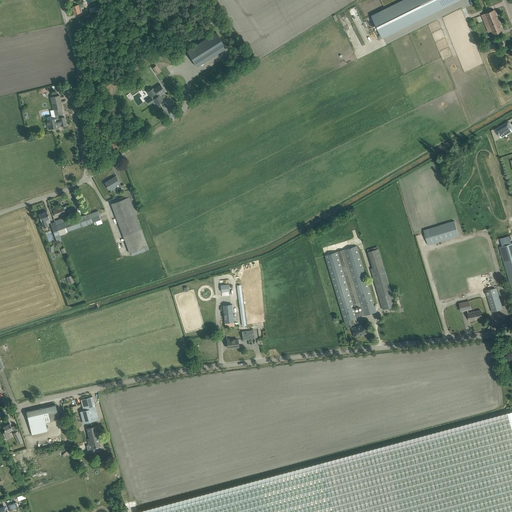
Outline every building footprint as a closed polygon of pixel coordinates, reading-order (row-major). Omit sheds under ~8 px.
[(402,0),(372,15),(383,38),(459,0),(402,0)] [(75,15),(79,13),(82,12),(81,8),(81,7),(80,4),(72,6),(75,15)] [(494,10),(481,15),(487,28),(490,26),(492,31),(494,35),(503,31),(494,10)] [(225,46),(215,31),(187,48),(197,64),(225,46)] [(487,49),(495,45),(493,40),(484,44),(487,49)] [(149,98),(146,100),(149,104),(154,101),(157,105),(159,103),(163,100),(159,94),(165,91),(160,84),(154,88),(153,88),(147,92),(151,97),(149,98)] [(64,117),(62,108),(62,107),(60,95),(55,96),(51,97),(55,116),(56,116),(56,118),(46,121),(48,128),(66,124),(64,117)] [(495,129),(498,135),(511,128),(508,122),(495,129)] [(109,189),(119,183),(116,176),(105,183),(109,189)] [(111,204),(113,208),(130,253),(131,253),(132,256),(149,249),(143,233),(130,199),(135,197),(132,190),(127,192),(127,190),(124,184),(120,186),(126,198),(111,204)] [(55,216),(65,213),(63,207),(53,210),(55,216)] [(44,228),(48,226),(47,223),(50,222),(47,211),(39,214),(43,225),(44,228)] [(61,220),(56,222),(57,224),(59,232),(60,234),(96,221),(97,225),(102,223),(101,219),(98,211),(62,223),(61,220)] [(428,245),(459,236),(454,221),(424,230),(428,245)] [(56,222),(51,224),(53,227),(56,235),(57,239),(58,242),(62,241),(61,238),(59,234),(60,234),(59,232),(57,224),(56,222)] [(469,239),(455,244),(464,272),(478,268),(469,239)] [(511,243),(499,247),(511,289),(511,243)] [(434,275),(433,275),(441,304),(463,298),(449,245),(436,248),(441,268),(433,270),(434,275)] [(337,252),(325,255),(328,266),(343,314),(347,327),(348,327),(352,326),(355,325),(353,319),(357,317),(364,315),(376,312),(375,307),(357,246),(344,250),(337,252)] [(383,310),(395,306),(384,266),(379,248),(367,252),(372,269),(371,269),(381,305),(383,310)] [(66,277),(69,284),(75,282),(72,275),(66,277)] [(236,285),(242,325),(246,325),(241,284),(236,285)] [(496,288),(486,291),(490,307),(492,312),(502,309),(501,304),(498,294),(496,288)] [(461,311),(467,310),(471,309),(470,301),(459,303),(461,311)] [(225,325),(234,324),(232,306),(223,307),(225,325)] [(482,318),(481,313),(480,310),(468,313),(470,321),(476,319),(482,317),(482,318)] [(354,337),(366,333),(363,325),(352,328),(354,337)] [(243,339),(254,338),(253,330),(242,332),(242,334),(243,339)] [(231,340),(230,339),(227,339),(228,348),(239,347),(238,339),(231,340)] [(83,423),(99,419),(93,397),(81,400),(84,410),(80,411),(82,416),(83,423)] [(45,422),(59,418),(56,405),(42,408),(45,422)] [(47,431),(45,422),(42,408),(26,412),(32,434),(47,431)] [(135,511),(511,511),(511,431),(507,412),(136,511),(135,511)] [(13,429),(12,428),(10,423),(3,427),(5,431),(3,432),(6,439),(10,438),(9,435),(8,432),(13,429)] [(87,429),(90,438),(87,439),(89,445),(91,444),(92,447),(94,447),(94,449),(99,448),(98,446),(99,445),(95,427),(87,429)] [(19,444),(20,444),(23,442),(18,431),(14,433),(13,433),(19,444)] [(8,504),(10,510),(18,507),(16,501),(8,504)]
